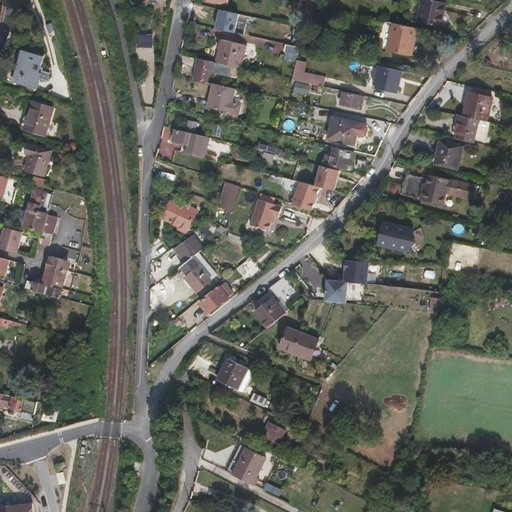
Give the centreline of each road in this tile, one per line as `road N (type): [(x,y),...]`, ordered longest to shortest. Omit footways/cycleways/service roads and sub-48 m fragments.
road 1 (unclassified): [(511,5),(414,105),(361,196),(177,349),(160,378)]
road 2 (residential): [(137,428),(146,171),(181,0)]
road 3 (track): [(152,142),(108,0)]
